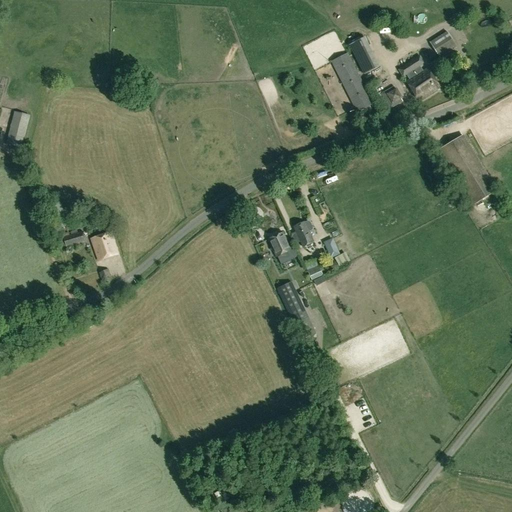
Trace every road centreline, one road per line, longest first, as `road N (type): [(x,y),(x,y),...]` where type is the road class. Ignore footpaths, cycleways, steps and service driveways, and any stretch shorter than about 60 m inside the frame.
road 1 (unclassified): [(0,335),(112,292),(177,238),(266,182),(511,87)]
road 2 (unclassified): [(400,511),(511,382)]
